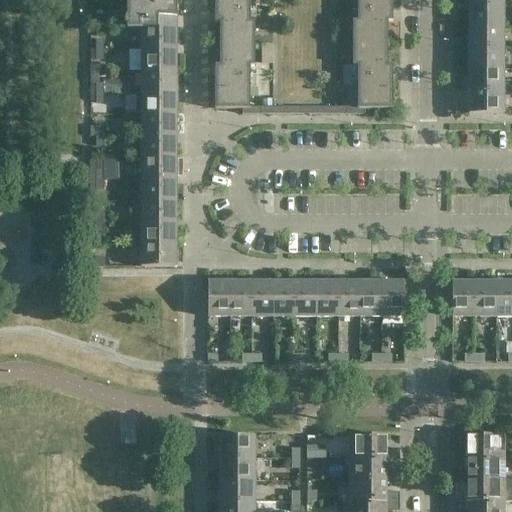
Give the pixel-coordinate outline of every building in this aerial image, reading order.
[(176,30),(176,0),(126,0),(126,30),(141,30),(176,30)] [(249,0),(214,0),(215,13),(228,13),(250,13),(249,0)] [(392,12),(392,0),(357,0),(357,12),(379,12),(392,12)] [(503,28),(503,6),(468,6),(468,28),(503,28)] [(388,44),(388,22),(379,22),(379,12),(357,12),(357,22),(353,22),(353,44),(388,44)] [(255,44),(255,22),(250,22),(250,13),(228,13),(228,22),(220,22),(220,44),(255,44)] [(503,50),(503,28),(468,28),(468,50),(503,50)] [(176,52),(176,30),(141,30),(141,52),(176,52)] [(104,52),(104,42),(96,42),(96,52),(104,52)] [(255,67),(255,44),(220,44),(220,67),(228,67),(228,76),(250,76),(250,67),(255,67)] [(388,67),(388,44),(353,44),(353,67),(357,67),(357,76),(379,76),(379,67),(388,67)] [(503,71),(503,50),(468,50),(468,71),(503,71)] [(176,73),(176,52),(141,52),(141,73),(176,73)] [(503,93),(503,71),(468,71),(468,93),(503,93)] [(176,95),(176,73),(141,73),(141,95),(176,95)] [(250,108),(250,76),(228,76),(215,76),(215,110),(242,110),(250,110),(250,108)] [(392,110),(392,77),(392,76),(379,76),(357,76),(357,108),(357,110),(365,110),(392,110)] [(503,115),(503,93),(468,93),(468,115),(503,115)] [(104,105),(104,95),(96,95),(96,105),(104,105)] [(176,116),(176,95),(141,95),(141,116),(176,116)] [(176,138),(176,116),(141,116),(141,138),(176,138)] [(104,138),(104,128),(96,128),(96,138),(104,138)] [(176,160),(176,138),(141,138),(141,160),(176,160)] [(176,181),(176,160),(141,160),(141,181),(176,181)] [(104,181),(104,171),(96,171),(96,181),(104,181)] [(104,191),(104,181),(96,181),(96,191),(104,191)] [(176,203),(176,181),(141,181),(141,203),(176,203)] [(176,224),(176,203),(141,203),(141,224),(176,224)] [(104,234),(104,224),(96,224),(96,234),(104,234)] [(176,246),(176,224),(141,224),(141,246),(176,246)] [(176,268),(176,246),(141,246),(141,268),(176,268)] [(104,268),(104,258),(96,258),(96,268),(104,268)] [(230,318),(230,283),(208,283),(208,318),(230,318)] [(252,318),(252,283),(230,283),(230,318),(252,318)] [(273,318),(273,283),(252,283),(252,318),(273,318)] [(295,318),(295,283),(273,283),(273,318),(295,318)] [(317,318),(317,283),(295,283),(295,318),(317,318)] [(338,318),(338,283),(317,283),(317,318),(338,318)] [(360,318),(360,283),(338,283),(338,318),(360,318)] [(381,318),(381,283),(360,283),(360,318),(381,318)] [(404,318),(404,283),(381,283),(381,318),(404,318)] [(474,318),(474,283),(452,283),(452,318),(474,318)] [(496,318),(496,283),(474,283),(474,318),(496,318)] [(511,318),(511,283),(496,283),(496,318),(511,318)] [(218,364),(218,356),(208,356),(208,364),(218,364)] [(252,364),(252,356),(242,356),(242,364),(252,364)] [(262,364),(262,356),(252,356),(252,364),(262,364)] [(295,364),(295,356),(285,356),(285,364),(295,364)] [(305,364),(305,356),(295,356),(295,364),(305,364)] [(338,364),(338,356),(328,356),(328,364),(338,364)] [(348,364),(348,356),(338,356),(338,364),(348,364)] [(381,364),(381,356),(371,356),(371,364),(381,364)] [(255,460),(255,437),(220,437),(220,460),(255,460)] [(385,455),(386,437),(349,437),(349,460),(399,460),(399,450),(391,450),(392,453),(389,455),(385,455)] [(504,460),(504,437),(467,437),(467,460),(504,460)] [(255,481),(255,460),(220,460),(220,481),(255,481)] [(385,481),(386,464),(389,464),(392,467),(392,469),(399,469),(399,460),(349,460),(349,481),(385,481)] [(504,481),(504,460),(467,460),(467,481),(504,481)] [(255,503),(255,481),(220,481),(220,503),(255,503)] [(385,498),(385,481),(349,481),(349,503),(399,503),(399,493),(391,493),(392,496),(389,498),(385,498)] [(504,503),(504,481),(467,481),(467,503),(504,503)] [(254,511),(255,503),(220,503),(219,511),(254,511)] [(299,511),(300,503),(292,503),(291,511),(299,511)] [(385,511),(385,507),(389,507),(392,510),(391,511),(399,511),(399,503),(349,503),(349,511),(385,511)] [(503,511),(504,503),(467,503),(467,511),(503,511)]
